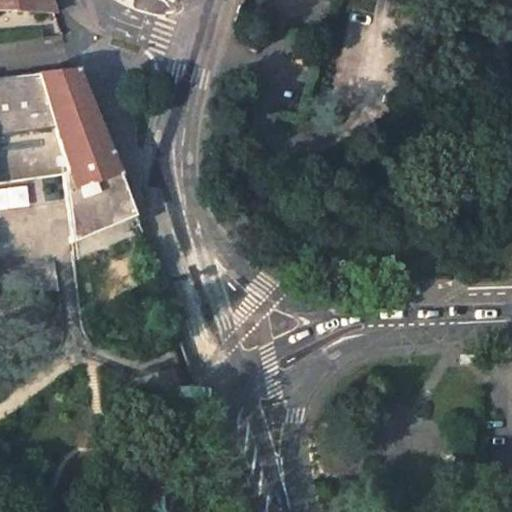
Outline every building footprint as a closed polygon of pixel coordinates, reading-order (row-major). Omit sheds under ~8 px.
[(0,0),(0,13),(53,19),(46,0),(0,0)] [(38,80),(65,175),(59,176),(59,178),(71,245),(83,241),(135,221),(117,177),(75,75),(38,80)] [(0,83),(0,187),(59,178),(59,176),(65,175),(38,80),(0,83)] [(475,156),(442,160),(444,170),(477,165),(475,156)] [(83,241),(89,258),(143,238),(135,221),(83,241)]
